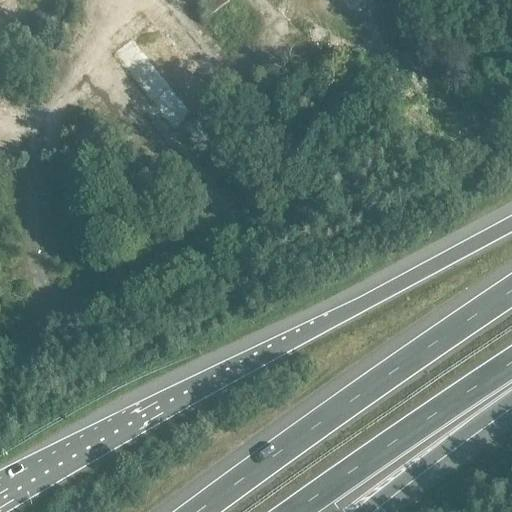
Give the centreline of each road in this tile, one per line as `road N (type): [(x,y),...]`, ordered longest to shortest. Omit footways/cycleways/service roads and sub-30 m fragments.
road 1 (motorway): [(511,219),(125,421),(0,496)]
road 2 (motorway): [(511,289),(195,511)]
road 3 (motorway): [(297,511),(511,365)]
road 4 (motorway): [(367,511),(511,400)]
